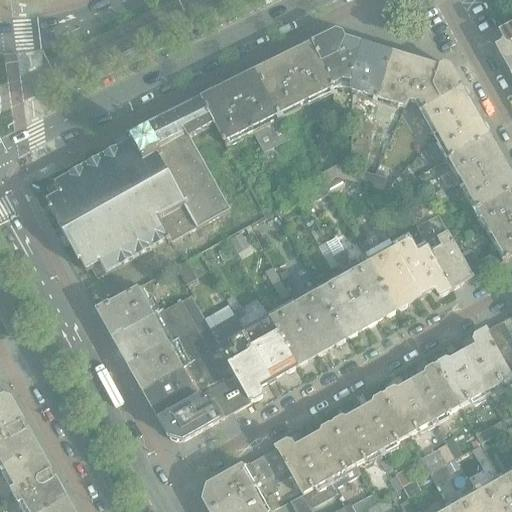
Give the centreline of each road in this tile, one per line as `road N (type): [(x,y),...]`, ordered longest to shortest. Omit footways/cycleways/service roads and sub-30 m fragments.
road 1 (residential): [(511,289),(156,496)]
road 2 (secondary): [(0,152),(309,0)]
road 3 (secondary): [(156,496),(72,340)]
road 4 (secondary): [(34,362),(117,511)]
road 5 (secondary): [(72,340),(0,207)]
road 6 (residential): [(511,120),(446,0)]
road 7 (secondary): [(118,0),(51,29),(0,37)]
